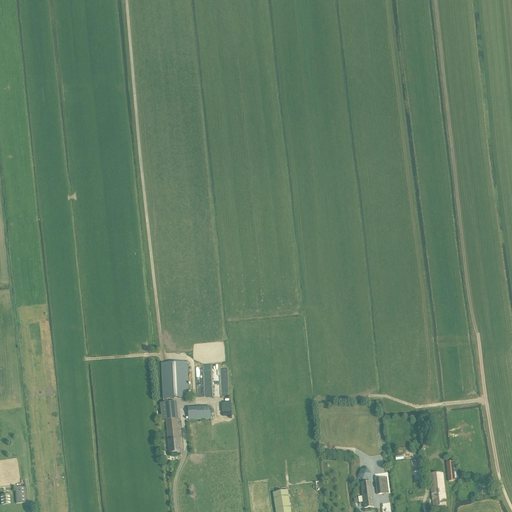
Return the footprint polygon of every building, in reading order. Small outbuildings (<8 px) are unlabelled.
[(163,399),(189,398),(187,362),(161,364),(163,399)] [(177,403),(160,404),(162,421),(178,419),(177,403)] [(189,421),(211,420),(211,407),(188,408),(189,421)] [(177,419),(166,420),(168,439),(168,444),(169,453),(169,454),(180,453),(177,419)] [(448,482),(455,481),(453,462),(446,463),(448,482)] [(368,480),(371,474),(367,469),(361,470),(358,476),(362,481),(368,480)] [(443,473),(429,475),(433,508),(446,507),(443,473)] [(377,496),(389,494),(386,477),(375,479),(377,496)] [(371,482),(360,483),(364,509),(374,507),(371,482)] [(16,504),(26,503),(25,488),(15,488),(16,504)] [(275,511),(291,511),(288,491),(273,493),(275,511)] [(2,506),(10,505),(9,495),(1,496),(2,506)]
